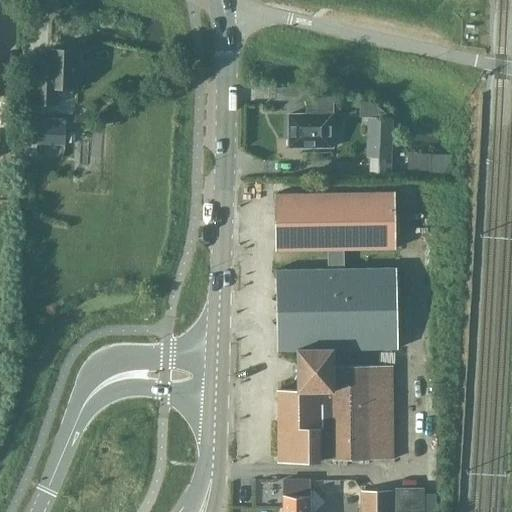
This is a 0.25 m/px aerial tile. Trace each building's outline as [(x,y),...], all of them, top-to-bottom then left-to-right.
[(77,89),(79,50),(49,49),(49,69),(35,69),(34,104),(58,104),(58,88),(77,89)] [(0,158),(9,159),(10,100),(0,99),(0,158)] [(390,177),(392,118),(373,117),(371,158),(369,157),(368,176),(390,177)] [(333,118),(289,118),(289,152),(333,151),(333,118)] [(33,123),(33,143),(64,145),(65,124),(33,123)] [(275,197),(277,254),(326,253),(343,252),(395,250),(393,193),(275,197)] [(344,269),(343,252),(326,253),(327,269),(272,271),(276,352),(296,351),(297,392),(277,392),(277,463),(393,461),(393,366),(335,368),(334,349),(394,347),(392,267),(344,269)] [(307,480),(283,480),(282,511),(313,511),(324,502),(313,491),(307,491),(307,480)] [(435,511),(436,494),(423,494),(423,490),(394,490),(394,511),(435,511)] [(360,493),(360,511),(391,511),(392,493),(360,493)]
